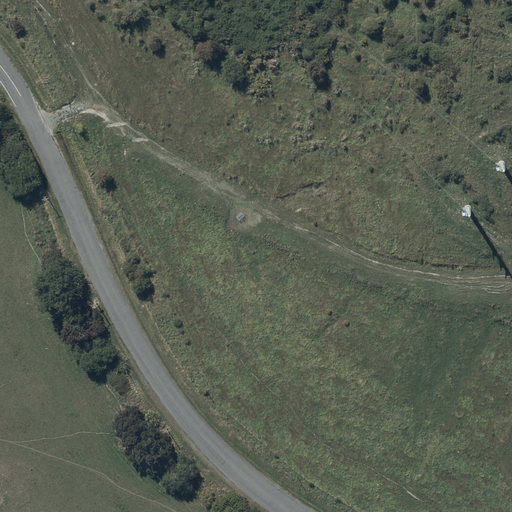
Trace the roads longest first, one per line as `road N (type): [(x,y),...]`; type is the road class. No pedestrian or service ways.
road 1 (track): [(33,0),(127,126),(206,177),(320,241),(405,271),(511,282)]
road 2 (unclassified): [(0,64),(164,385),(233,464),(294,511)]
